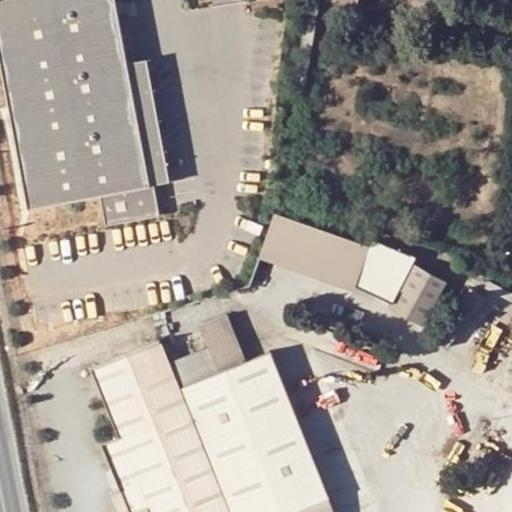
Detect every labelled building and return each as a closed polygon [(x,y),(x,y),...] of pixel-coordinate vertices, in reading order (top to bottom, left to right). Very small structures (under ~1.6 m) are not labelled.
[(157,217),(116,0),(0,0),(0,78),(24,208),(96,195),(102,227),(157,217)] [(307,0),(292,84),(303,86),(319,0),(307,0)] [(369,243),(274,211),(259,253),(355,286),(369,243)] [(418,259),(394,304),(427,323),(452,279),(418,259)] [(219,371),(247,360),(229,313),(202,324),(209,344),(219,371)] [(219,371),(209,344),(169,360),(161,338),(91,366),(119,437),(104,443),(130,511),(334,511),(270,350),(247,360),(219,371)]
